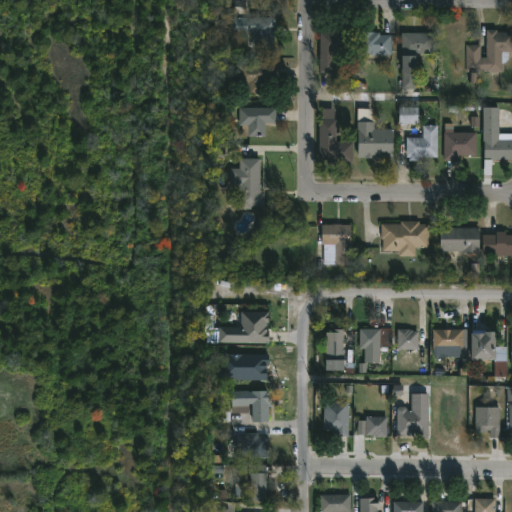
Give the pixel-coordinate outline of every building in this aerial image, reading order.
[(231,17),(231,38),(270,38),(270,17),(231,17)] [(511,31),(511,51),(511,58),(508,63),(504,63),(504,72),(466,71),(467,44),(482,45),(482,57),(488,57),(488,29),(511,31)] [(345,30),(345,32),(353,33),(353,53),(336,52),(336,72),(322,73),(322,30),(345,30)] [(376,31),(382,32),(382,34),(393,34),(393,54),(389,54),(389,56),(382,56),(382,54),(378,54),(378,56),(371,56),(371,53),(361,53),(361,31),(376,31)] [(437,43),(435,55),(419,54),(419,73),(414,73),(414,78),(419,78),(419,88),(403,88),(404,32),(436,33),(436,43),(437,43)] [(269,81),(269,95),(249,95),(249,82),(241,82),(241,64),(283,64),(283,82),(269,81)] [(232,96),(218,97),(218,73),(232,73),(232,96)] [(421,107),(421,123),(401,123),(402,106),(421,107)] [(267,123),(267,137),(249,136),(249,125),(241,125),(241,107),(278,107),(278,123),(267,123)] [(511,160),(485,160),(485,107),(501,107),(501,134),(511,134),(511,160)] [(336,109),(336,120),(338,120),(337,141),(355,141),(354,162),(320,162),(321,119),(324,119),(324,108),(336,109)] [(373,108),(373,122),(376,122),(376,129),(396,129),(396,160),(385,160),(385,157),(360,157),(360,108),(373,108)] [(455,123),(455,132),(478,132),(478,155),(461,155),(461,161),(446,161),(446,123),(455,123)] [(421,157),(421,160),(411,160),(411,157),(408,157),(408,137),(425,137),(425,125),(440,125),(440,157),(421,157)] [(262,159),(262,194),(265,194),(265,207),(241,209),(241,187),(232,187),(232,168),(241,168),(241,159),(262,159)] [(431,224),(430,248),(418,248),(418,257),(401,256),(401,251),(384,251),(384,239),(383,239),(383,223),(403,224),(403,220),(422,221),(422,224),(431,224)] [(343,224),(343,225),(353,225),(353,265),(325,265),(323,224),(343,224)] [(482,228),(482,254),(465,254),(465,252),(442,251),(442,227),(482,228)] [(508,230),(508,235),(511,235),(511,256),(485,256),(485,234),(498,234),(498,231),(508,230)] [(265,329),(268,330),(268,344),(217,343),(217,327),(240,327),(240,311),(268,312),(268,324),(265,324),(265,329)] [(342,361),(324,361),(324,332),(333,332),(333,329),(343,329),(342,361)] [(391,329),(390,348),(358,349),(358,329),(391,329)] [(409,329),(412,331),(418,331),(418,349),(397,349),(397,329),(409,329)] [(468,330),(468,335),(493,333),(493,347),(506,347),(506,361),(468,361),(469,349),(431,349),(431,329),(468,330)] [(266,400),(266,421),(250,421),(250,403),(247,403),(247,412),(230,412),(230,390),(266,390),(266,400)] [(427,393),(426,438),(415,438),(416,429),(412,429),(412,436),(395,436),(396,407),(397,405),(403,405),(405,409),(410,409),(410,393),(427,393)] [(348,403),(347,435),(333,435),(333,431),(322,430),(322,402),(348,403)] [(499,407),(499,437),(489,437),(489,430),(475,432),(475,408),(499,407)] [(386,416),(386,436),(355,434),(356,420),(364,420),(364,415),(386,416)] [(264,474),(264,500),(250,500),(250,496),(235,496),(235,485),(247,485),(247,464),(265,464),(264,474)] [(318,511),(318,494),(349,494),(349,511),(318,511)] [(357,511),(357,497),(376,496),(377,506),(375,506),(375,511),(357,511)] [(495,498),(495,505),(503,505),(503,511),(474,511),(474,498),(495,498)] [(392,511),(392,501),(421,501),(421,511),(392,511)] [(431,511),(431,501),(467,501),(466,511),(431,511)]
